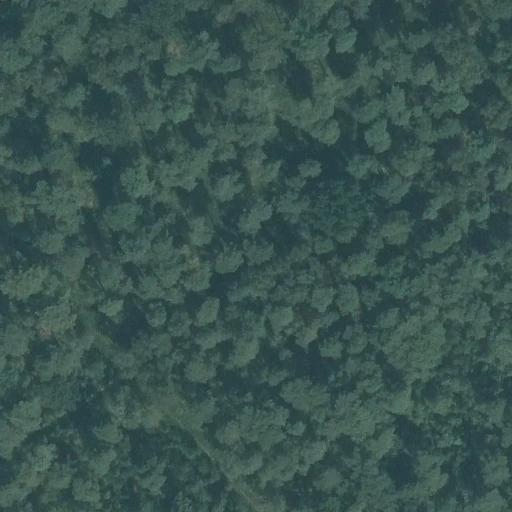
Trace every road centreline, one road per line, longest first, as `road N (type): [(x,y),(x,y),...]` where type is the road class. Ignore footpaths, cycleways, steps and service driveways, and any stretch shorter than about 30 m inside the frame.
road 1 (track): [(141,381),(511,133)]
road 2 (track): [(0,473),(141,381),(259,511)]
road 3 (track): [(434,0),(511,111)]
